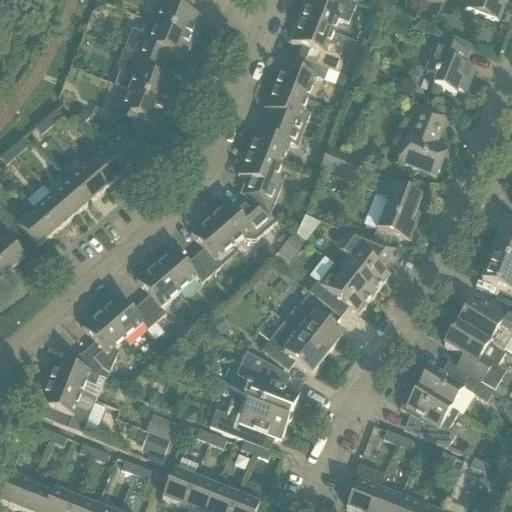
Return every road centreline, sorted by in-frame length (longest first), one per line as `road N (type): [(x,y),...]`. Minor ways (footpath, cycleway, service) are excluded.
road 1 (residential): [(309,511),(345,413),(432,284),(511,76)]
road 2 (residential): [(0,348),(168,217),(216,148),(273,0)]
